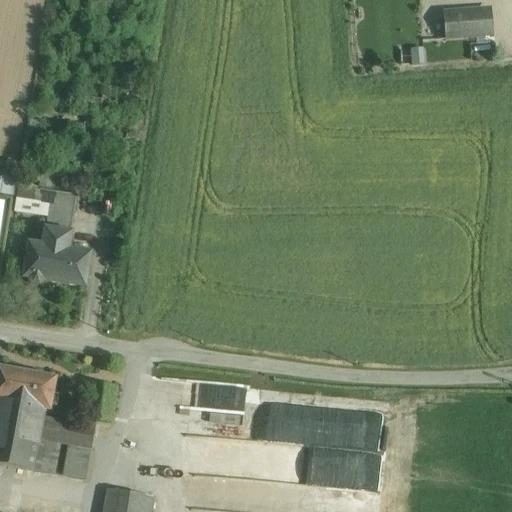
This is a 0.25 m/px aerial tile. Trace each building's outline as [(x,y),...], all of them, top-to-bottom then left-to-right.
[(495,12),(445,15),(447,43),(496,40),(495,12)] [(78,197),(20,188),(18,198),(16,212),(49,217),(47,230),(72,234),(78,197)] [(47,230),(46,230),(46,231),(56,233),(55,244),(59,245),(58,249),(70,251),(73,234),(72,234),(47,230)] [(43,246),(58,249),(59,245),(55,244),(56,233),(46,231),(43,246)] [(43,246),(30,244),(25,279),(29,279),(33,285),(40,286),(46,282),(86,288),(92,254),(87,253),(70,251),(58,249),(43,246)] [(57,378),(0,368),(0,400),(46,409),(46,410),(51,411),(57,378)] [(46,409),(0,400),(0,464),(35,471),(40,439),(58,443),(74,445),(92,449),(97,422),(112,424),(118,388),(94,384),(87,427),(44,420),(46,410),(46,409)] [(405,415),(438,419),(440,404),(406,400),(405,415)] [(381,495),(387,420),(231,407),(228,438),(187,434),(184,474),(201,475),(198,509),(232,511),(379,511),(380,508),(369,507),(370,498),(355,497),(365,494),(381,495)] [(58,443),(40,439),(35,471),(52,474),(58,443)] [(86,481),(92,449),(74,445),(68,477),(86,481)] [(150,511),(153,498),(109,490),(104,511),(150,511)]
